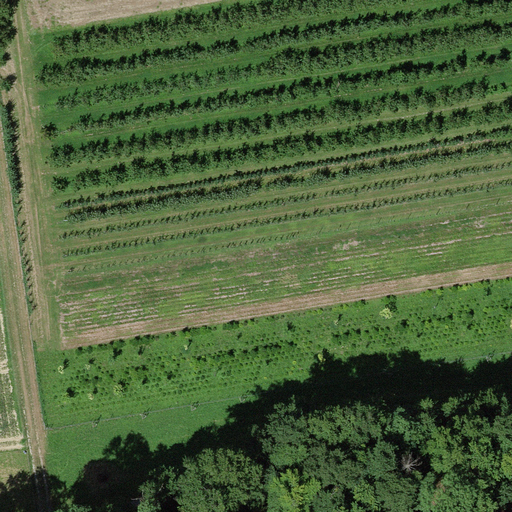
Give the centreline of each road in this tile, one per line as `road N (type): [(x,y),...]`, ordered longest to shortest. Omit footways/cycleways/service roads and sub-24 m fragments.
road 1 (track): [(511,422),(325,427),(116,511)]
road 2 (track): [(0,221),(42,511)]
